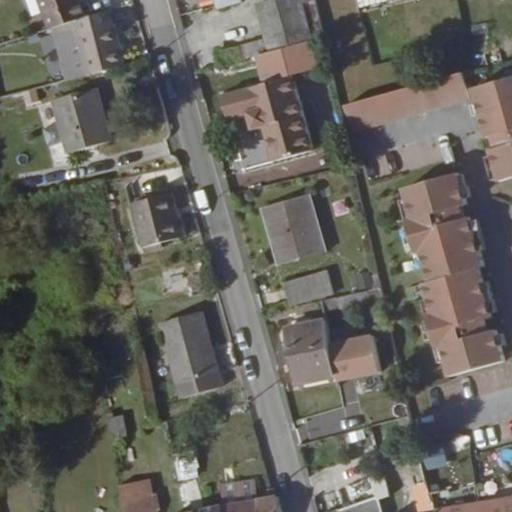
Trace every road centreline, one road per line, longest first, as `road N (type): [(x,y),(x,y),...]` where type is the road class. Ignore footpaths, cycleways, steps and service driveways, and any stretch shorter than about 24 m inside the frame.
road 1 (residential): [(299,511),(154,0)]
road 2 (residential): [(384,140),(463,118),(511,292)]
